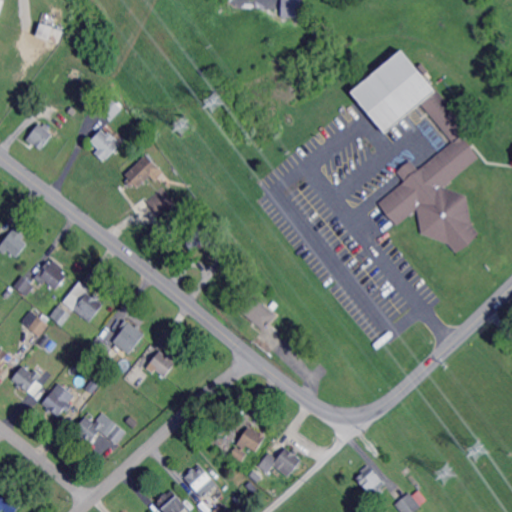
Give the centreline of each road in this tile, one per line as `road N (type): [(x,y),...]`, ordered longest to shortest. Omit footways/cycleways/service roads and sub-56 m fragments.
road 1 (residential): [(511,289),(378,411),(339,417),(0,153)]
road 2 (residential): [(79,511),(256,358)]
